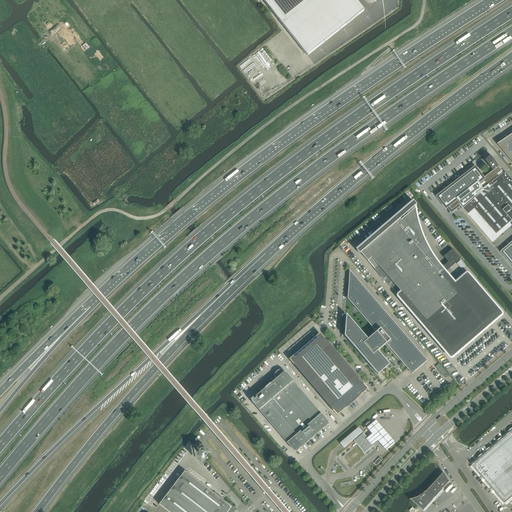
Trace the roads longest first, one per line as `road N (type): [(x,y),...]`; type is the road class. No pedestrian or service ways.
road 1 (motorway): [(0,476),(106,353),(244,224),(511,32)]
road 2 (motorway): [(511,12),(316,145),(195,242),(0,445)]
road 3 (track): [(0,299),(99,212),(143,218),(165,210),(295,103),(414,26),(423,0)]
road 4 (motorway): [(493,0),(232,180),(89,305)]
road 5 (motorway): [(216,299),(399,138),(511,56)]
road 6 (motorway): [(0,503),(216,299)]
road 7 (motorway): [(37,511),(216,299)]
road 8 (unclassified): [(347,511),(307,466),(309,455),(388,389),(405,402)]
road 9 (motorway): [(89,305),(0,410)]
road 10 (unknown): [(242,511),(192,462),(151,506)]
road 11 (motorway): [(89,305),(0,392)]
